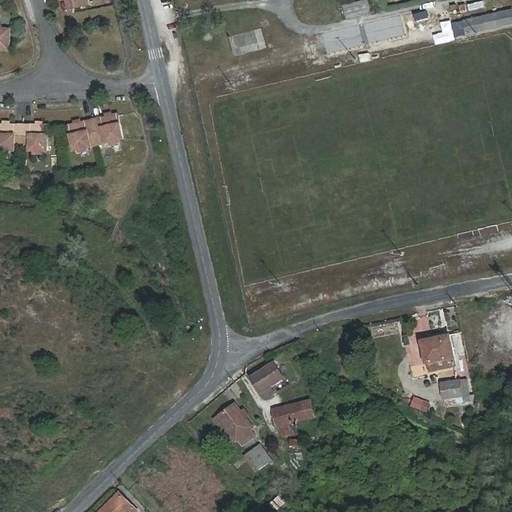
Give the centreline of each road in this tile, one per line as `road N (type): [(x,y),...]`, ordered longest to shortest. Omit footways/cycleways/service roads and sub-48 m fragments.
road 1 (tertiary): [(161,68),(217,320),(220,347),(210,380)]
road 2 (tertiary): [(75,511),(210,380)]
